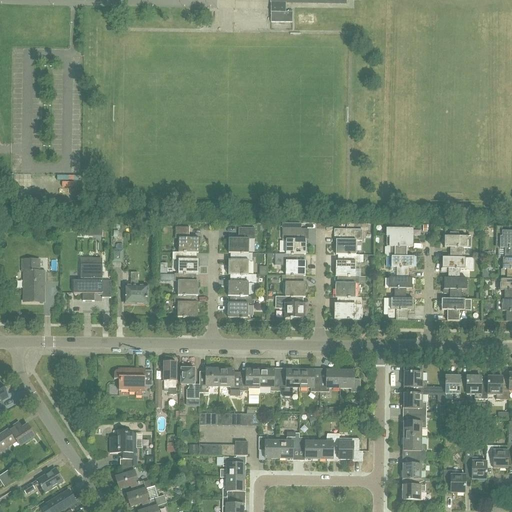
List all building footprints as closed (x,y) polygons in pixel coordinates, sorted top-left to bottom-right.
[(285,3),(271,3),(271,23),(292,23),(293,13),(285,13),(285,3)] [(281,228),(281,239),(285,239),(285,254),(290,254),(290,255),(292,255),(292,254),(295,254),(303,254),(305,254),(305,240),(301,240),(301,228),(301,224),(295,224),(281,224),(281,228)] [(178,238),(178,253),(182,253),(185,253),(188,253),(198,253),(198,238),(188,238),(188,227),(175,227),(175,238),(178,238)] [(94,236),(94,228),(82,228),(82,236),(94,236)] [(228,253),(238,253),(240,253),(240,254),(242,254),(243,253),(248,253),(248,239),(255,239),(255,228),(238,228),(238,239),(228,238),(228,253)] [(362,240),(362,229),(345,229),(345,240),(335,240),(335,254),(345,254),(347,254),(347,255),(350,255),(350,254),(355,255),(355,240),(362,240)] [(394,248),(394,257),(406,258),(406,248),(412,248),(412,230),(386,230),(386,247),(394,248)] [(497,238),(497,249),(498,249),(498,258),(502,258),(504,258),(511,258),(511,232),(501,232),(501,238),(499,238),(497,238)] [(449,248),(449,258),(461,258),(461,248),(470,248),(470,237),(457,237),(457,233),(450,233),(449,237),(444,237),(444,248),(449,248)] [(112,262),(122,262),(123,251),(121,251),(121,245),(117,245),(117,252),(112,252),(112,262)] [(188,259),(188,253),(185,253),(182,253),(178,253),(172,252),(172,259),(177,260),(177,274),(182,274),(182,275),(185,275),(185,274),(188,274),(197,274),(198,259),(188,259)] [(228,260),(228,274),(230,274),(238,274),(240,274),(240,275),(242,275),(243,274),(248,275),(248,261),(252,261),(252,258),(252,253),(248,253),(243,253),(242,254),(240,254),(240,253),(238,253),(238,260),(230,260),(228,260)] [(295,261),(295,254),(292,254),(292,255),(290,255),(290,254),(285,254),(267,254),(267,258),(274,259),(274,265),(285,265),(285,275),(290,275),(290,276),(293,276),(293,275),(295,275),(305,275),(305,261),(295,261)] [(335,262),(335,276),(337,276),(344,276),(347,276),(347,277),(350,277),(350,276),(355,276),(355,269),(355,262),(359,262),(359,255),(355,255),(350,254),(350,255),(347,255),(347,254),(345,254),(345,262),(338,262),(335,262)] [(406,258),(394,257),(391,257),(390,268),(396,268),(396,278),(407,278),(407,269),(414,269),(414,258),(406,258)] [(473,258),(461,258),(449,258),(442,258),(441,273),(448,273),(448,278),(459,279),(459,270),(473,270),(473,258)] [(511,258),(504,258),(502,258),(502,270),(506,270),(506,279),(511,279),(511,258)] [(94,294),(98,294),(102,294),(102,298),(111,298),(111,282),(102,281),(102,265),(92,265),(92,259),(80,259),(80,265),(81,265),(81,281),(74,281),(74,294),(83,294),(83,301),(94,302),(94,294)] [(22,271),(23,272),(26,272),(26,302),(44,302),(44,271),(40,271),(40,260),(22,260),(22,271)] [(125,304),(147,304),(147,287),(138,287),(138,273),(131,273),(131,287),(125,287),(125,304)] [(177,281),(177,296),(182,296),(182,297),(184,297),(185,296),(187,296),(197,296),(197,281),(188,281),(188,274),(185,274),(185,275),(182,275),(182,274),(177,274),(174,274),(174,281),(177,281)] [(228,282),(228,296),(230,296),(237,296),(240,296),(240,297),(242,297),(242,296),(248,296),(248,282),(251,282),(255,282),(255,280),(255,275),(251,275),(248,275),(243,274),(242,275),(240,275),(240,274),(238,274),(238,282),(230,282),(228,282)] [(285,282),(284,297),(290,297),(290,298),(292,298),(292,297),(295,297),(305,297),(305,283),(295,283),(295,275),(293,275),(293,276),(290,276),(290,275),(285,275),(281,275),(281,282),(285,282)] [(361,276),(355,276),(350,276),(350,277),(347,277),(347,276),(344,276),(344,283),(335,283),(335,298),(344,298),(347,298),(347,299),(350,299),(350,298),(355,298),(355,284),(365,284),(365,276),(361,276)] [(411,278),(407,278),(396,278),(388,278),(388,289),(394,289),(394,299),(405,299),(405,289),(411,289),(411,278)] [(449,300),(461,300),(461,290),(466,290),(466,279),(459,279),(448,278),(443,278),(443,289),(443,294),(449,294),(449,300)] [(498,279),(498,290),(503,290),(503,301),(511,301),(511,279),(506,279),(501,279),(498,279)] [(187,302),(187,296),(185,296),(184,297),(182,297),(182,296),(177,296),(174,296),(173,303),(177,303),(177,317),(197,318),(197,302),(187,302)] [(227,318),(248,318),(248,304),(251,304),(251,296),(248,296),(242,296),(242,297),(240,297),(240,296),(237,296),(237,303),(227,303),(227,318)] [(276,297),(276,308),(278,308),(284,308),(284,319),(305,319),(305,304),(303,304),(295,304),(295,297),(292,297),(292,298),(290,298),(290,297),(284,297),(281,297),(278,297),(276,297)] [(334,319),(355,320),(361,320),(361,302),(366,302),(366,298),(355,298),(350,298),(350,299),(347,299),(347,298),(344,298),(344,304),(334,304),(334,319)] [(413,299),(405,299),(394,299),(390,299),(390,310),(388,310),(388,318),(395,318),(395,321),(407,321),(407,310),(413,310),(413,299)] [(441,300),(441,310),(447,311),(447,321),(459,321),(459,311),(471,311),(471,300),(461,300),(449,300),(441,300)] [(497,301),(496,312),(498,312),(501,312),(505,312),(505,322),(511,321),(511,301),(503,301),(501,301),(498,301),(497,301)] [(163,363),(163,382),(164,382),(164,388),(168,388),(168,395),(176,395),(176,363),(163,363)] [(199,397),(199,393),(199,385),(193,385),(194,369),(188,369),(188,368),(187,367),(183,367),(182,368),(182,369),(181,369),(180,385),(188,385),(188,387),(187,389),(187,400),(195,400),(195,397),(199,397)] [(152,371),(145,371),(145,370),(145,369),(144,369),(136,369),(136,371),(119,370),(117,371),(116,371),(115,372),(114,373),(114,374),(113,379),(119,380),(119,391),(129,391),(129,393),(136,393),(136,397),(142,397),(142,393),(145,393),(145,386),(152,386),(152,371)] [(209,386),(218,387),(219,370),(205,369),(205,373),(199,372),(199,385),(199,393),(208,393),(209,386)] [(239,395),(239,391),(239,373),(233,373),(233,370),(219,370),(218,387),(230,387),(230,395),(239,395)] [(239,373),(239,391),(249,391),(249,393),(259,394),(259,387),(259,370),(245,370),(245,373),(239,373)] [(270,392),(279,392),(279,379),(273,379),(273,370),(259,370),(259,387),(270,387),(270,392)] [(279,379),(279,392),(281,392),(281,397),(292,397),(292,388),(299,388),(299,371),(292,371),(285,370),(285,379),(279,379)] [(299,371),(299,388),(310,388),(310,392),(319,392),(320,379),(313,379),(313,371),(299,371)] [(329,388),(340,388),(340,371),(326,371),(326,379),(320,379),(319,392),(328,392),(329,388)] [(353,371),(340,371),(340,388),(350,388),(350,392),(359,392),(360,380),(353,380),(353,371)] [(412,388),(412,394),(421,394),(421,395),(426,395),(426,382),(421,382),(422,373),(404,373),(404,388),(412,388)] [(466,400),(466,395),(465,395),(466,385),(460,385),(460,376),(445,376),(445,395),(453,395),(453,399),(466,400)] [(487,400),(487,395),(487,385),(481,385),(481,376),(466,376),(466,385),(465,395),(466,395),(474,395),(474,400),(487,400)] [(487,377),(487,385),(487,395),(496,395),(496,400),(509,400),(509,391),(508,391),(508,385),(502,385),(502,377),(487,377)] [(412,416),(426,416),(426,403),(421,403),(421,395),(421,394),(412,394),(404,394),(404,409),(412,409),(412,416)] [(403,422),(403,437),(421,437),(421,429),(426,429),(426,416),(412,416),(412,422),(403,422)] [(310,420),(313,427),(321,424),(319,417),(310,420)] [(20,446),(34,437),(27,426),(20,430),(17,424),(0,435),(0,452),(17,441),(20,446)] [(465,436),(473,437),(473,428),(466,428),(465,436)] [(110,437),(111,454),(122,454),(125,454),(125,460),(136,460),(136,449),(135,449),(135,440),(132,440),(132,434),(132,433),(125,433),(125,431),(117,431),(118,437),(110,437)] [(298,451),(298,438),(298,434),(295,434),(295,433),(287,432),(286,442),(278,442),(278,460),(292,460),(292,451),(298,451)] [(333,452),(339,452),(339,443),(339,435),(327,434),(326,442),(318,442),(318,460),(333,460),(333,452)] [(403,437),(403,452),(411,452),(411,458),(425,458),(425,445),(421,445),(421,437),(403,437)] [(278,460),(278,442),(268,442),(268,438),(258,438),(258,451),(264,451),(264,459),(278,460)] [(318,460),(318,442),(308,442),(308,438),(298,438),(298,451),(305,452),(305,460),(318,460)] [(339,443),(339,452),(339,460),(357,460),(357,452),(359,452),(359,439),(350,439),(350,443),(339,443)] [(508,469),(508,466),(508,457),(507,457),(507,451),(499,451),(499,446),(486,446),(486,459),(492,460),(492,468),(508,469)] [(471,480),(486,480),(486,473),(486,468),(486,462),(478,462),(478,457),(472,457),(472,451),(464,451),(464,464),(464,468),(464,471),(471,471),(471,480)] [(220,478),(226,478),(244,478),(244,465),(236,464),(236,458),(223,458),(222,467),(227,467),(226,470),(220,470),(220,478)] [(403,479),(411,479),(420,479),(420,471),(425,471),(425,461),(425,458),(411,458),(411,465),(403,465),(403,479)] [(132,493),(145,489),(143,483),(143,481),(138,483),(133,467),(120,467),(123,476),(115,478),(119,489),(130,486),(132,493)] [(44,493),(63,482),(55,469),(23,489),(26,494),(35,489),(33,487),(38,484),(44,493)] [(449,493),(465,493),(465,480),(465,475),(464,476),(457,475),(457,471),(446,470),(444,470),(443,470),(443,484),(449,484),(449,493)] [(12,477),(3,483),(5,487),(15,480),(12,477)] [(243,493),(244,478),(226,478),(226,489),(222,489),(222,498),(234,498),(235,493),(243,493)] [(402,486),(402,501),(420,501),(420,493),(425,493),(425,479),(420,479),(411,479),(411,486),(402,486)] [(132,493),(126,495),(130,507),(141,504),(144,511),(157,507),(166,504),(164,496),(158,498),(149,501),(145,489),(132,493)] [(47,504),(40,509),(41,511),(59,511),(75,502),(69,491),(47,504)] [(221,511),(242,511),(243,505),(234,505),(234,498),(222,498),(221,508),(221,511)]
